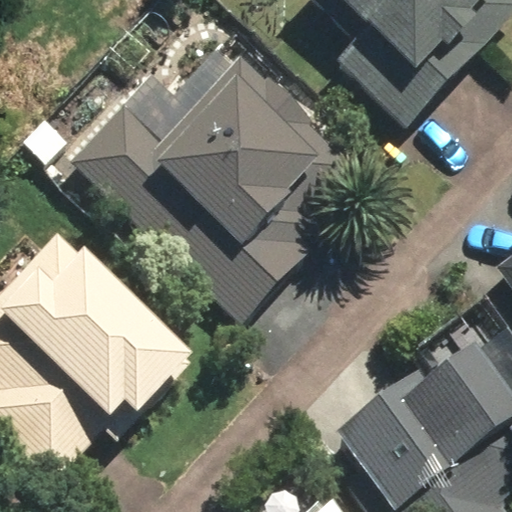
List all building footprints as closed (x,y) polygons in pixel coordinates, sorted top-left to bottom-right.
[(293,0),(290,4),(345,55),(325,77),(396,143),(509,22),(484,0),(293,0)] [(141,92),(60,177),(236,342),(307,267),(299,260),(309,250),(293,236),(342,185),(226,76),(220,83),(206,69),(164,114),(141,92)] [(177,377),(43,255),(0,301),(0,461),(43,500),(106,432),(117,442),(177,377)] [(511,270),(479,295),(511,339),(511,270)] [(511,511),(511,433),(470,371),(377,434),(368,421),(319,454),(357,511),(511,511)]
